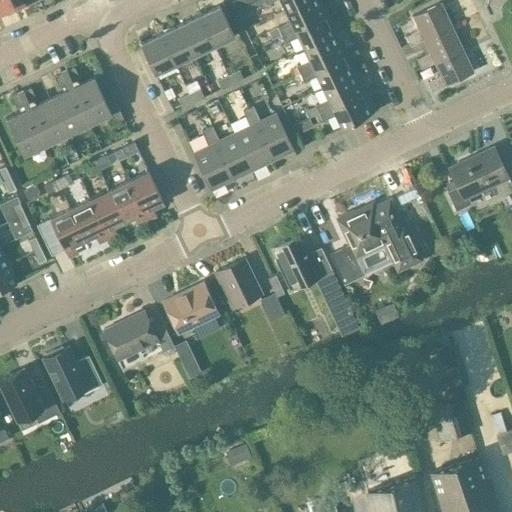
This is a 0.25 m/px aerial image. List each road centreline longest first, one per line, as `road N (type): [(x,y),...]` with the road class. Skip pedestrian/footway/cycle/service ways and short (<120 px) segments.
road 1 (residential): [(201,234),(423,132)]
road 2 (residential): [(201,234),(112,46),(114,28)]
road 3 (residential): [(0,333),(201,234)]
road 4 (residential): [(423,132),(361,0)]
road 5 (residential): [(0,58),(80,20),(114,28)]
